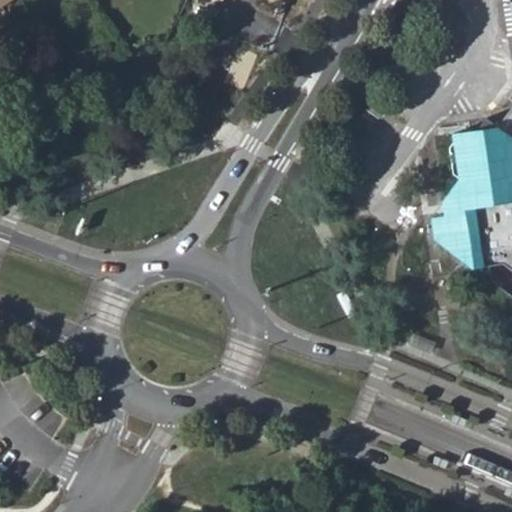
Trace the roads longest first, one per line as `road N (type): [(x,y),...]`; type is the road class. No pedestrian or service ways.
road 1 (tertiary): [(223,388),(288,410),(500,511)]
road 2 (tertiary): [(511,420),(292,341),(245,315)]
road 3 (residential): [(325,57),(250,143),(172,261)]
road 4 (residential): [(230,287),(252,203),(325,57)]
road 5 (tertiary): [(128,277),(0,230)]
road 6 (residential): [(132,392),(93,499),(78,511)]
road 7 (residential): [(111,511),(184,405)]
